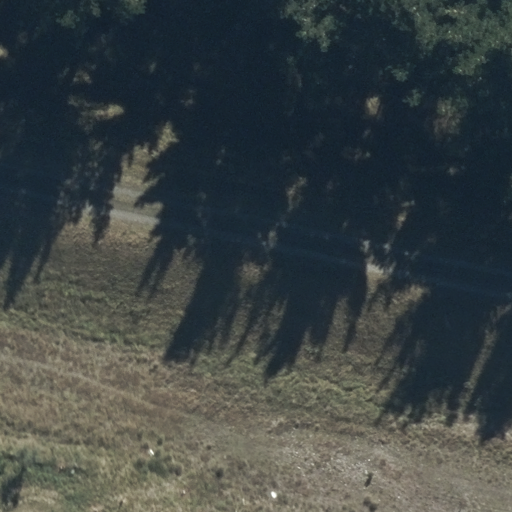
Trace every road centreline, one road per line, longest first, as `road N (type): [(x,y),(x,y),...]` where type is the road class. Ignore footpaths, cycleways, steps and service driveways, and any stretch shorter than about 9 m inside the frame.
road 1 (track): [(0,374),(511,493)]
road 2 (track): [(0,183),(511,292)]
